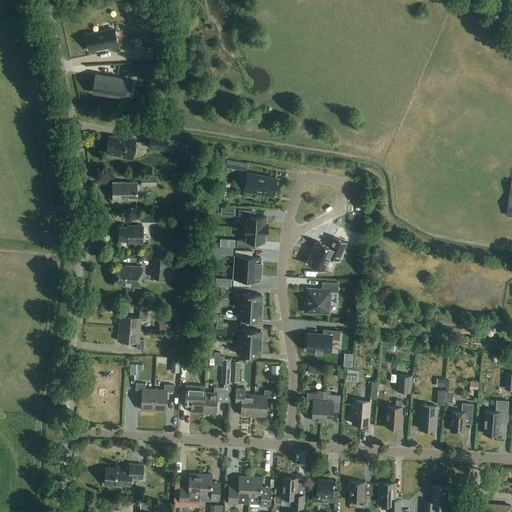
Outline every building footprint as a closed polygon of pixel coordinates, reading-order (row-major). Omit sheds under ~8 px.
[(86,35),(89,50),(117,45),(114,29),(86,35)] [(97,75),(94,92),(124,97),(125,96),(123,96),(126,81),(127,81),(127,80),(97,75)] [(152,135),(149,148),(165,151),(168,138),(152,135)] [(124,138),(109,136),(106,152),(123,155),(123,157),(132,159),(135,139),(124,137),(124,138)] [(136,147),(135,157),(146,158),(147,148),(136,147)] [(247,173),(244,190),(254,192),(254,190),(264,191),(263,194),(273,195),(276,179),(247,173)] [(156,185),(156,175),(141,175),(141,185),(156,185)] [(112,200),(136,200),(136,182),(112,182),(112,200)] [(239,209),(238,216),(243,216),(242,228),(267,230),(268,223),(266,223),(266,217),(256,216),(251,216),(252,210),(239,209)] [(161,223),(161,214),(141,213),(141,222),(161,223)] [(142,243),(143,226),(127,225),(127,227),(119,226),(118,240),(126,241),(126,242),(142,243)] [(237,239),(236,246),(249,247),(250,241),(256,241),(265,242),(265,236),(267,236),(267,230),(242,228),(241,240),(237,239)] [(318,241),(308,264),(323,271),(330,257),(338,261),(346,242),(333,236),(329,246),(318,241)] [(178,247),(187,248),(187,237),(179,237),(178,247)] [(235,240),(220,239),(219,247),(235,248),(235,240)] [(235,249),(234,267),(261,269),(261,262),(261,257),(252,257),(252,251),(235,249)] [(165,279),(167,259),(154,258),(153,278),(165,279)] [(140,287),(141,267),(129,266),(129,268),(115,267),(114,283),(123,283),(123,285),(140,287)] [(234,267),(233,285),(250,286),(250,280),(260,281),(260,276),(261,269),(234,267)] [(314,311),(330,312),(331,290),(338,291),(338,282),(323,281),(322,288),(308,287),(307,303),(305,302),(304,312),(314,313),(314,311)] [(239,306),(261,307),(261,294),(250,294),(250,293),(247,293),(247,294),(240,293),(239,306)] [(260,319),(261,307),(239,306),(239,318),(246,318),(246,319),(248,319),(260,319)] [(118,328),(139,329),(140,320),(145,320),(146,311),(139,310),(138,317),(119,315),(118,328)] [(138,339),(139,329),(118,328),(117,340),(137,342),(136,349),(143,350),(144,340),(138,339)] [(322,334),(307,333),(306,350),(315,350),(314,352),(322,352),(322,351),(330,351),(331,339),(339,340),(340,330),(323,328),(322,334)] [(239,341),(260,343),(261,330),(249,330),(249,329),(247,329),(240,329),(239,341)] [(260,355),(260,343),(239,341),(238,354),(245,354),(245,355),(248,355),(248,354),(260,355)] [(148,357),(162,357),(163,346),(148,346),(148,357)] [(180,367),(190,368),(191,360),(181,359),(180,367)] [(170,372),(178,373),(179,361),(171,360),(170,372)] [(204,392),(203,413),(216,414),(217,393),(229,394),(229,381),(231,361),(223,361),(221,383),(224,384),(223,388),(214,387),(213,393),(204,392)] [(229,394),(228,402),(229,402),(230,381),(239,382),(240,362),(231,361),(229,394)] [(280,375),(280,366),(272,365),(272,375),(280,375)] [(325,367),(325,366),(317,365),(317,366),(317,373),(324,374),(325,367)] [(346,381),(358,382),(359,371),(346,370),(346,381)] [(411,392),(412,376),(399,375),(398,391),(411,392)] [(445,386),(446,379),(437,378),(437,386),(445,386)] [(153,410),(154,389),(144,389),(145,384),(135,383),(135,390),(141,390),(140,410),(153,410)] [(154,389),(153,410),(166,411),(167,392),(173,392),(173,385),(163,384),(163,390),(154,389)] [(185,385),(184,407),(190,407),(190,413),(203,413),(204,392),(204,386),(185,385)] [(253,416),(254,395),(245,394),(245,389),(235,388),(234,404),(241,405),(240,415),(253,416)] [(254,395),(253,416),(266,417),(267,397),(273,398),(273,391),(264,390),(264,395),(254,395)] [(445,405),(446,390),(439,390),(438,404),(445,405)] [(322,422),(324,391),(317,391),(317,393),(307,393),(306,407),(312,407),(311,421),(322,422)] [(324,391),(322,422),(332,422),(333,409),(339,409),(340,395),(330,394),(330,392),(324,391)] [(368,425),(370,401),(354,400),(352,424),(368,425)] [(401,407),(402,400),(396,400),(395,406),(387,406),(385,426),(400,427),(402,407),(401,407)] [(485,411),(483,433),(490,434),(490,435),(496,436),(496,434),(499,435),(500,423),(500,414),(507,415),(508,401),(496,400),(495,411),(485,411)] [(472,418),(473,404),(462,403),(461,412),(451,411),(450,431),(464,432),(465,417),(472,418)] [(435,430),(437,406),(421,405),(419,429),(435,430)] [(142,478),(143,464),(130,464),(129,467),(120,467),(120,468),(106,467),(105,483),(106,483),(106,485),(112,485),(112,484),(130,485),(131,478),(142,478)] [(199,502),(200,474),(188,474),(188,488),(180,487),(179,501),(199,502)] [(200,474),(199,499),(220,501),(221,482),(211,482),(212,475),(200,474)] [(238,502),(248,503),(248,497),(249,477),(238,476),(237,486),(229,486),(228,503),(238,504),(238,502)] [(304,508),(305,494),(297,494),(298,477),(282,476),(281,497),(292,498),(292,507),(304,508)] [(248,497),(248,503),(260,504),(260,505),(270,505),(271,488),(261,488),(261,477),(249,477),(248,497)] [(333,490),(333,480),(317,479),(317,490),(313,489),(312,500),(338,502),(339,490),(333,490)] [(370,507),(370,495),(363,495),(364,482),(350,482),(349,501),(363,501),(363,507),(370,507)] [(379,483),(379,504),(388,504),(388,511),(401,511),(401,500),(394,500),(395,483),(379,483)] [(447,509),(448,487),(432,486),(431,502),(425,502),(424,511),(435,511),(436,509),(447,509)] [(501,502),(509,502),(509,493),(500,494),(501,502)] [(172,511),(173,504),(154,503),(154,511),(172,511)] [(474,503),(473,511),(482,511),(484,503),(474,503)]
